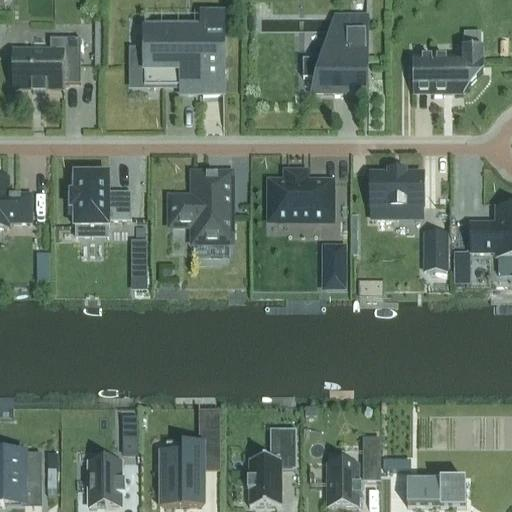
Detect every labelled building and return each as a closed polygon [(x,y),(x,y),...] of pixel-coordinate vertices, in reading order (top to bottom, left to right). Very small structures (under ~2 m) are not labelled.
[(312,97),(360,97),(360,73),(367,73),(367,0),(366,0),(366,20),(335,20),(323,62),(303,62),(303,81),(317,81),(312,97)] [(181,97),(223,97),(224,97),(224,13),(223,13),(222,18),(201,19),(201,35),(144,35),(144,54),(133,55),(133,73),(144,73),(144,89),(181,90),(181,97)] [(14,93),(33,93),(33,96),(45,97),(45,93),(63,93),(63,97),(65,97),(64,87),(81,87),(81,48),(55,48),(55,56),(14,56),(14,51),(12,51),(12,97),(14,97),(14,93)] [(414,61),(414,65),(414,92),(414,96),(414,97),(416,97),(431,97),(463,97),(463,95),(483,76),(483,53),(481,53),(464,53),(462,53),(462,60),(431,60),(415,60),(414,60),(414,61)] [(283,173),(283,187),(271,187),(271,219),(271,224),(287,224),(317,224),(331,224),(331,211),(331,187),(308,187),(308,173),(283,173)] [(75,230),(109,231),(109,224),(131,224),(131,196),(109,196),(109,178),(91,178),(91,174),(79,174),(79,178),(75,178),(75,196),(71,196),(71,212),(75,212),(75,230)] [(389,175),(389,178),(371,178),(371,211),(372,211),(372,223),(398,223),(398,211),(423,211),(423,178),(406,178),(406,175),(389,175)] [(231,246),(231,181),(231,178),(208,178),(194,178),(194,202),(171,202),(171,229),(194,229),(194,246),(195,246),(195,260),(229,260),(229,246),(231,246)] [(7,182),(0,181),(0,231),(7,231),(7,226),(31,226),(31,199),(7,199),(7,182)] [(471,228),(471,257),(496,257),(496,261),(511,261),(511,211),(496,212),(496,228),(471,228)] [(424,238),(424,274),(447,274),(447,238),(424,238)] [(147,244),(132,244),(132,282),(138,282),(148,281),(147,244)] [(324,250),(324,293),(346,294),(346,250),(324,250)] [(456,256),(456,274),(468,274),(468,256),(456,256)] [(38,257),(38,269),(50,269),(50,257),(38,257)] [(138,282),(132,282),(133,295),(148,294),(148,281),(138,282)] [(359,284),(359,294),(359,300),(360,300),(383,300),(383,294),(383,284),(359,284)] [(305,411),(305,420),(317,420),(317,411),(305,411)] [(205,453),(221,453),(221,421),(205,421),(205,453)] [(138,422),(124,422),(124,457),(138,457),(138,422)] [(296,473),(296,433),(280,433),(280,463),(270,463),(249,464),(249,482),(247,482),(247,483),(249,483),(249,492),(247,492),(247,494),(249,494),(249,511),(281,511),(281,473),(296,473)] [(166,455),(166,511),(183,511),(201,511),(201,449),(182,449),(182,455),(166,455)] [(0,457),(0,456),(0,510),(4,511),(4,504),(25,504),(25,488),(41,488),(41,457),(14,457),(14,461),(0,461),(0,457)] [(363,458),(363,483),(380,483),(380,458),(363,458)] [(408,465),(384,465),(384,474),(408,474),(408,465)] [(89,467),(89,511),(121,511),(121,499),(125,499),(125,485),(121,485),(121,467),(89,467)] [(328,469),(328,511),(358,511),(358,499),(360,499),(360,488),(358,488),(358,469),(328,469)] [(56,472),(48,472),(48,491),(56,491),(56,472)] [(440,484),(407,484),(407,510),(440,510),(440,511),(466,511),(466,485),(440,485),(440,484)]
